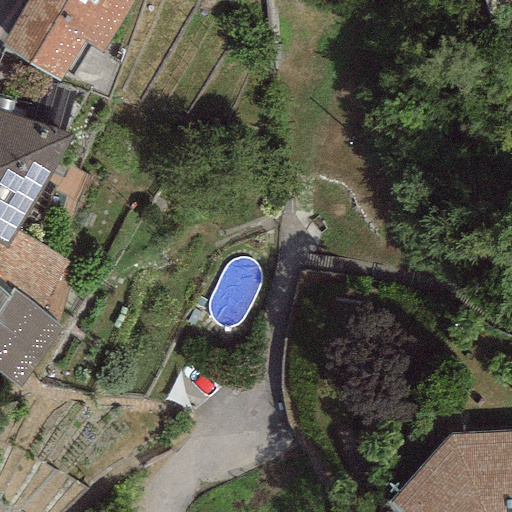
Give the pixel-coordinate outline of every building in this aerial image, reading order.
[(132,0),(25,0),(0,44),(0,47),(59,82),(82,41),(103,52),(132,0)] [(70,135),(0,113),(0,243),(6,247),(15,231),(70,135)] [(69,263),(15,231),(6,247),(0,243),(0,289),(7,295),(12,290),(56,324),(69,263)] [(0,374),(18,388),(63,329),(56,324),(12,290),(7,295),(0,289),(0,374)] [(511,511),(511,431),(449,434),(388,506),(394,511),(511,511)]
